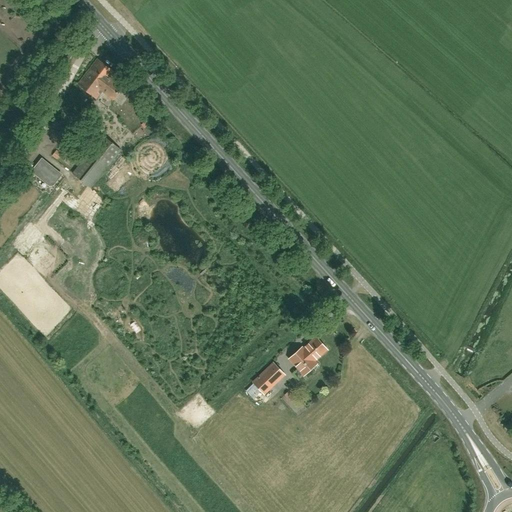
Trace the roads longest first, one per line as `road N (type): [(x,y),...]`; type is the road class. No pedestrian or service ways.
road 1 (primary): [(465,430),(110,34)]
road 2 (unclassified): [(0,195),(82,60),(110,34)]
